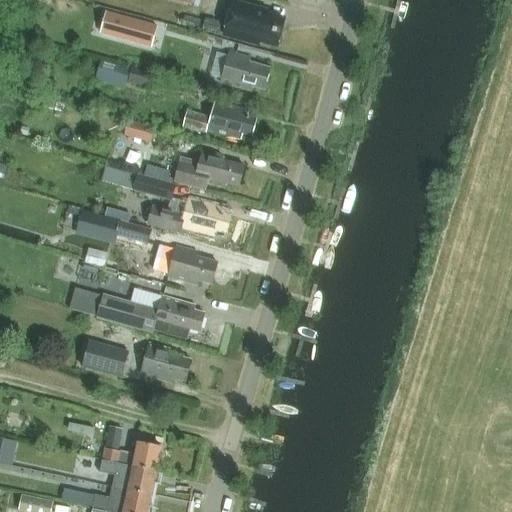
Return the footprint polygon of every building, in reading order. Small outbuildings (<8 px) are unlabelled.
[(262,47),(264,41),(267,42),(269,37),(279,40),(284,22),(272,19),(274,13),(233,2),(224,36),(262,47)] [(157,26),(107,13),(103,25),(154,39),(157,26)] [(265,90),(271,69),(249,63),(250,58),(229,52),(221,82),(252,91),(254,87),(265,90)] [(130,70),(101,62),(95,81),(125,89),(130,70)] [(147,88),(151,74),(132,69),(128,83),(147,88)] [(252,137),(257,120),(247,117),(249,111),(214,101),(210,117),(187,111),(183,126),(206,132),(206,129),(241,139),(242,134),(252,137)] [(128,121),(124,136),(151,143),(155,128),(128,121)] [(203,150),(198,168),(180,163),(174,182),(207,191),(209,184),(225,189),(226,184),(239,187),(245,166),(224,161),(224,159),(226,156),(203,150)] [(0,181),(4,182),(7,174),(9,167),(0,164),(0,181)] [(138,174),(137,175),(133,191),(171,202),(175,185),(138,174)] [(188,199),(183,216),(153,208),(149,224),(180,232),(182,227),(215,236),(216,231),(227,233),(231,217),(222,214),(223,208),(188,199)] [(117,236),(121,222),(83,211),(76,236),(114,247),(117,236)] [(152,231),(121,222),(117,236),(148,244),(152,231)] [(213,284),(219,263),(197,257),(198,253),(176,246),(175,251),(160,246),(154,268),(169,272),(167,276),(198,285),(199,281),(213,284)] [(92,247),(89,262),(106,265),(109,250),(92,247)] [(155,325),(188,334),(189,329),(200,332),(205,314),(195,311),(196,306),(162,297),(158,311),(104,296),(98,317),(152,332),(155,325)] [(121,379),(129,352),(89,341),(82,368),(121,379)] [(186,382),(192,360),(170,354),(171,350),(150,344),(141,375),(172,383),(173,378),(186,382)] [(110,427),(106,448),(118,451),(122,430),(110,427)] [(138,442),(136,455),(105,448),(103,460),(102,460),(102,461),(156,471),(161,447),(138,442)] [(113,488),(128,491),(151,496),(156,471),(102,461),(100,473),(115,476),(113,488)] [(128,491),(126,504),(95,498),(93,509),(106,511),(147,511),(151,496),(128,491)] [(22,511),(51,511),(54,502),(22,496),(19,511),(22,511)]
